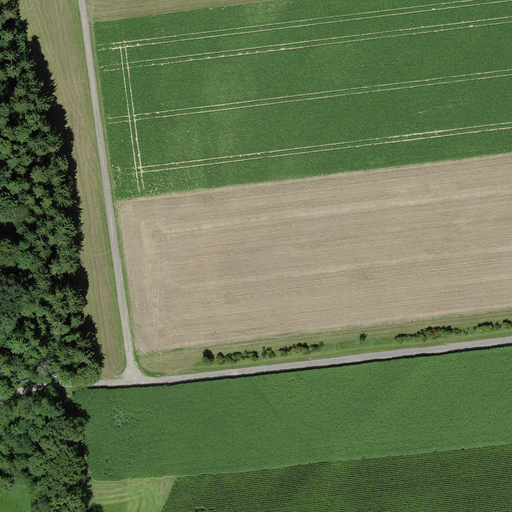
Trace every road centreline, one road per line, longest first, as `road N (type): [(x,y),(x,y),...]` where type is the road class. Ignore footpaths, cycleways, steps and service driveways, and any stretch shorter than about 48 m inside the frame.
road 1 (track): [(511,341),(68,382),(17,400),(0,418)]
road 2 (track): [(92,0),(145,375)]
